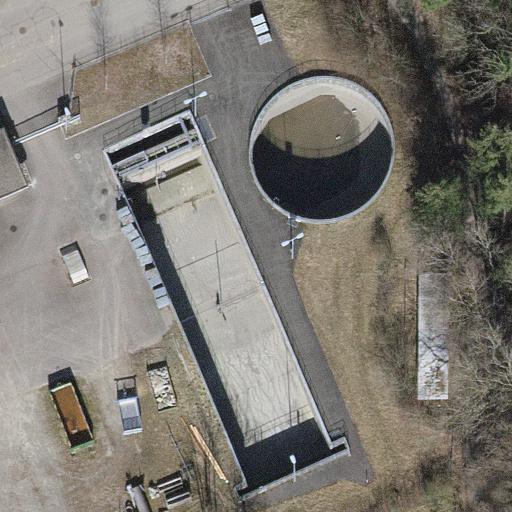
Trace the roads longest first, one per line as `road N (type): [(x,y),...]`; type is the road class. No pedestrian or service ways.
road 1 (track): [(395,0),(454,113),(483,310),(496,479)]
road 2 (residential): [(151,0),(0,63)]
